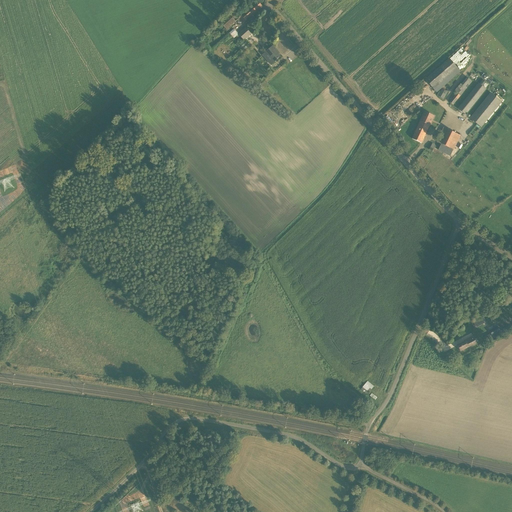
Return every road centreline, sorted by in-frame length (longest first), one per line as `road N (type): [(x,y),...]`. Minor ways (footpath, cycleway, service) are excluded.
road 1 (unclassified): [(90,511),(179,420),(282,433),(342,467),(359,466)]
road 2 (unclassified): [(457,221),(264,0)]
road 3 (unclassified): [(359,466),(366,431),(396,378),(457,221)]
road 4 (track): [(371,124),(511,0)]
